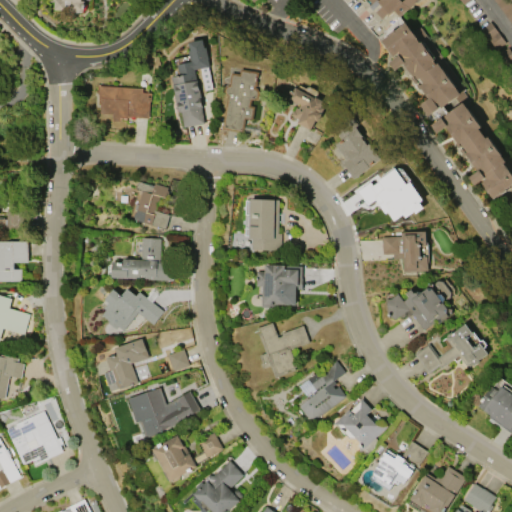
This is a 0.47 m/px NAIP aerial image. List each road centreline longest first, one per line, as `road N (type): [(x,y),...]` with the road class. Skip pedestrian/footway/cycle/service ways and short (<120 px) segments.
road 1 (residential): [(209,156),(252,156),(314,187),(343,251),(363,347),(404,400),(511,472),(97,468),(57,332),(51,225),(58,154),(209,156)]
road 2 (residential): [(209,156),(198,303),(210,354),(226,393),(273,458),(348,511)]
road 3 (residential): [(215,0),(332,46),(370,73),(511,256)]
road 4 (tertiary): [(0,7),(58,57),(123,48),(172,0)]
